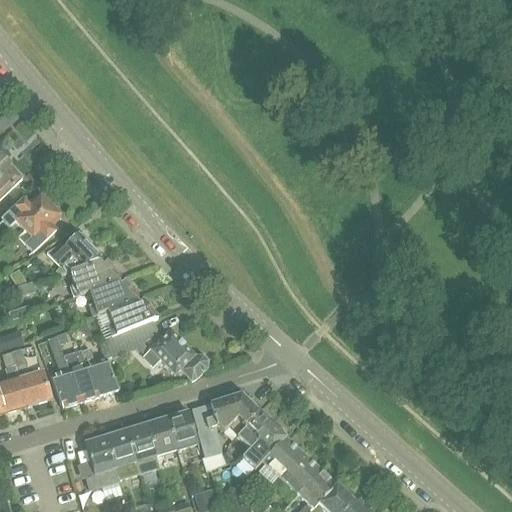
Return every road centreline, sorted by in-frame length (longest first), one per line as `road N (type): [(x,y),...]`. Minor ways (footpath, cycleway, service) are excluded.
road 1 (tertiary): [(290,357),(174,245),(0,44)]
road 2 (residential): [(0,448),(290,357)]
road 3 (tertiary): [(466,511),(290,357)]
